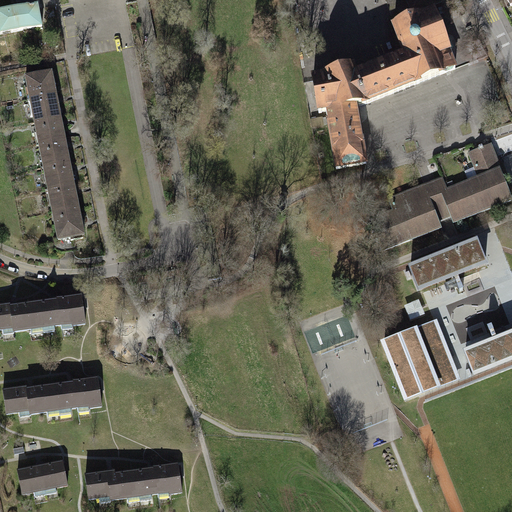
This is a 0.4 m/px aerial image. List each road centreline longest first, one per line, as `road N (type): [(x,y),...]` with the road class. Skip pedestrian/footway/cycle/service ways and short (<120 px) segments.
road 1 (track): [(192,412),(233,433),(300,439),(377,511)]
road 2 (residential): [(169,259),(126,47)]
road 3 (residential): [(0,259),(75,275),(169,259)]
